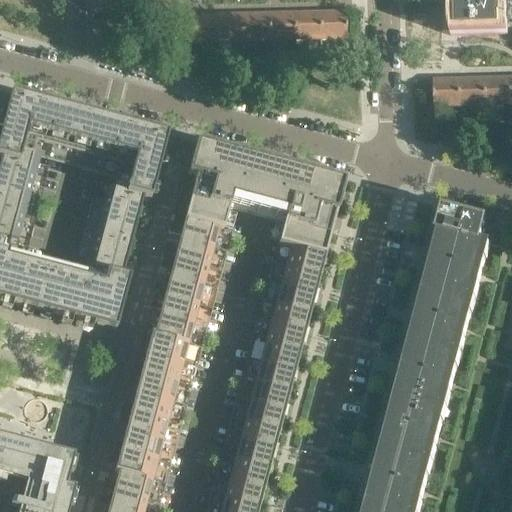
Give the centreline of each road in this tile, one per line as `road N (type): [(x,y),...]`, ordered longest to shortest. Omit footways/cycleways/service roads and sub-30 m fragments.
road 1 (residential): [(388,164),(0,57)]
road 2 (residential): [(298,511),(388,164)]
road 3 (residential): [(384,0),(388,164)]
road 4 (residential): [(511,197),(388,164)]
